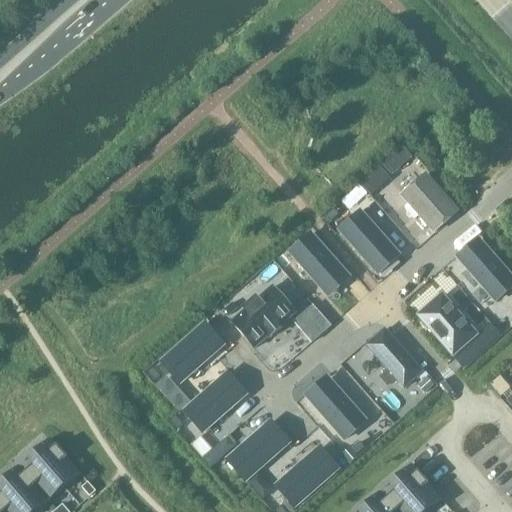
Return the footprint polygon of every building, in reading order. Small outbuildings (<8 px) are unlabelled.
[(412,158),(403,148),(383,167),(392,176),(412,158)] [(418,163),(412,168),(418,175),(424,170),(418,163)] [(380,170),(361,186),(371,197),(389,181),(380,170)] [(398,197),(432,237),(463,211),(430,171),(398,197)] [(358,189),(351,195),(359,204),(368,196),(360,187),(358,189)] [(325,218),(330,224),(339,216),(334,210),(325,218)] [(407,264),(362,210),(338,230),(383,283),(407,264)] [(295,263),(329,300),(355,276),(313,231),(287,255),(295,263)] [(511,297),(511,273),(479,238),(455,260),(500,309),(511,297)] [(291,264),(283,255),(277,260),(285,269),(291,264)] [(268,289),(229,322),(242,336),(267,315),(277,328),(292,316),(268,289)] [(440,297),(414,320),(450,360),(476,337),(440,297)] [(312,343),(331,327),(313,307),(294,323),(312,343)] [(206,321),(155,368),(177,394),(229,346),(206,321)] [(385,332),(363,352),(403,396),(424,376),(385,332)] [(472,342),(454,358),(464,369),(482,353),(472,342)] [(147,374),(155,383),(161,378),(153,369),(147,374)] [(252,400),(230,373),(184,412),(205,438),(252,400)] [(300,400),(343,448),(370,424),(327,375),(300,400)] [(427,378),(417,387),(424,394),(434,386),(427,378)] [(179,392),(170,400),(181,412),(182,410),(189,404),(179,392)] [(169,422),(177,431),(183,426),(175,417),(169,422)] [(276,420),(227,466),(249,489),(298,443),(276,420)] [(225,448),(233,449),(235,447),(227,438),(221,444),(225,448)] [(50,440),(34,453),(65,488),(80,474),(50,440)] [(360,443),(351,451),(356,457),(365,449),(360,443)] [(272,490),(292,511),(299,511),(344,470),(321,445),(272,490)] [(348,449),(342,454),(350,463),(356,458),(348,449)] [(34,453),(19,467),(49,502),(65,488),(34,453)] [(411,466),(396,479),(424,511),(428,511),(441,500),(411,466)] [(19,467),(3,481),(30,511),(37,511),(49,502),(19,467)] [(424,511),(396,479),(380,493),(396,511),(424,511)] [(30,511),(3,481),(0,483),(0,508),(3,511),(30,511)] [(82,489),(90,498),(96,492),(88,483),(82,489)] [(396,511),(380,493),(364,507),(369,511),(396,511)]
